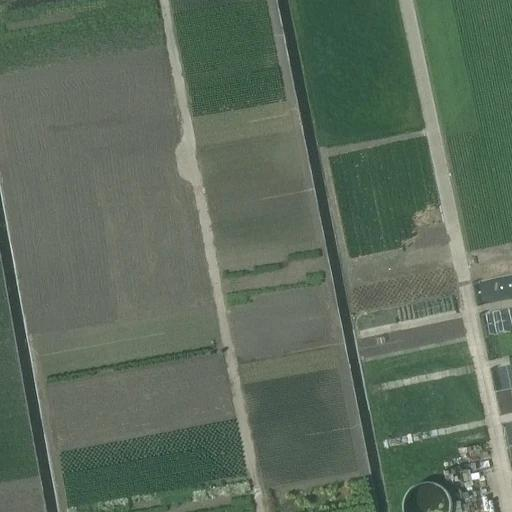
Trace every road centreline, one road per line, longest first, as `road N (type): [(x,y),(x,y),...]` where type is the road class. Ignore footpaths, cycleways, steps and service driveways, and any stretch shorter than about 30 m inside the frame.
road 1 (track): [(258,511),(161,0)]
road 2 (track): [(511,508),(404,0)]
